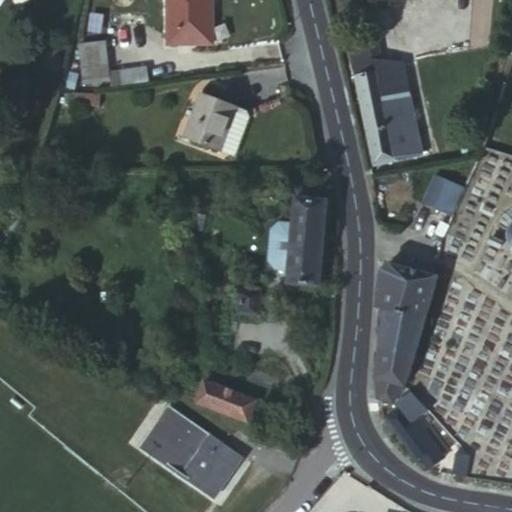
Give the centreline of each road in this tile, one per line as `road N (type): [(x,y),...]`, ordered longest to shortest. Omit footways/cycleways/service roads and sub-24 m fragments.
road 1 (tertiary): [(350,427),(360,229),(307,0)]
road 2 (tertiary): [(511,507),(410,483),(379,463),(350,427)]
